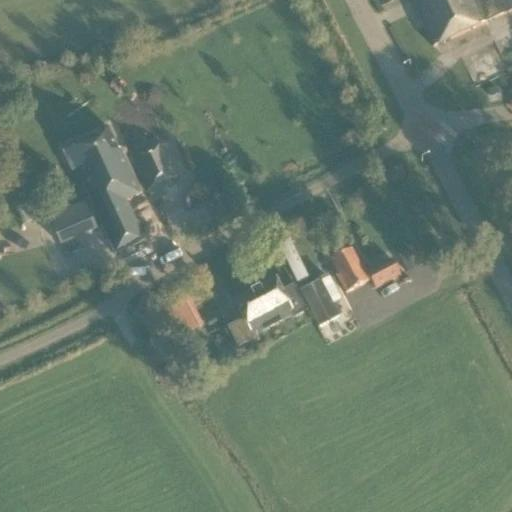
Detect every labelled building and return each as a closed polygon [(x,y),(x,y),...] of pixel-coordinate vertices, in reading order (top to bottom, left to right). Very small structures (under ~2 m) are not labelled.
[(409,0),(434,51),(511,13),(511,0),(487,0),(475,6),(472,0),(409,0)] [(216,122),(188,135),(193,147),(221,134),(216,122)] [(70,152),(64,154),(73,174),(76,173),(114,257),(145,243),(127,204),(142,197),(121,151),(118,150),(109,130),(68,149),(70,152)] [(193,147),(202,166),(230,153),(221,134),(193,147)] [(162,147),(134,160),(148,191),(176,178),(162,147)] [(230,153),(202,166),(207,178),(235,165),(230,153)] [(96,228),(86,205),(49,221),(59,245),(96,228)] [(337,279),(346,296),(370,283),(375,292),(401,278),(392,262),(367,276),(362,266),(359,268),(351,252),(331,263),(339,278),(337,279)] [(406,274),(418,268),(411,253),(398,259),(406,274)] [(312,280),(295,289),(307,311),(324,303),(312,280)] [(277,282),(254,294),(273,327),(293,317),(295,320),(308,314),(307,311),(295,289),(294,287),(283,293),(277,282)] [(254,337),(273,327),(254,294),(234,304),(244,322),(228,330),(238,351),(256,341),(254,337)] [(166,315),(179,340),(203,328),(190,303),(166,315)]
